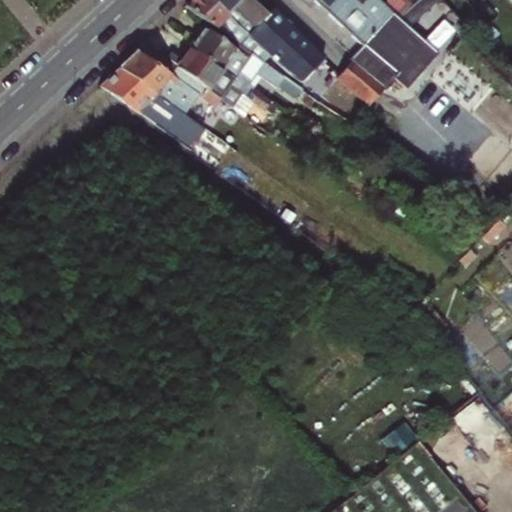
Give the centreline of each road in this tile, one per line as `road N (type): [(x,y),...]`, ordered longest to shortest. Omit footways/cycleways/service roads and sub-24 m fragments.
road 1 (primary): [(135,0),(0,126)]
road 2 (residential): [(294,0),(395,89)]
